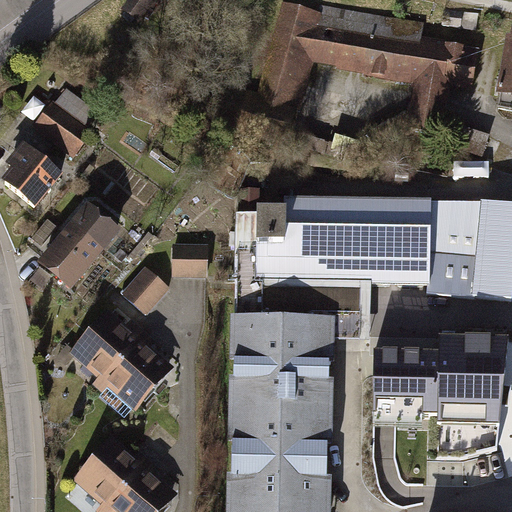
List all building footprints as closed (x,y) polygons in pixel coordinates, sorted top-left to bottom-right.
[(155,0),(132,0),(125,9),(139,20),(155,0)] [(309,62),(414,85),(405,126),(441,134),(451,88),(469,91),(477,51),(420,38),(423,29),(320,6),(317,16),(281,8),(263,90),(233,84),(223,128),(291,143),(309,62)] [(511,23),(510,23),(498,90),(511,92),(511,23)] [(99,111),(69,90),(58,106),(88,126),(99,111)] [(90,137),(49,108),(32,131),(73,161),(90,137)] [(11,172),(2,183),(37,210),(62,177),(23,148),(7,169),(11,172)] [(421,301),(511,305),(511,214),(429,205),(297,206),(297,212),(255,210),(255,216),(236,215),(233,315),(329,318),(328,346),(363,347),(363,324),(374,324),(376,290),(422,292),(421,301)] [(72,295),(121,235),(89,208),(39,268),(72,295)] [(206,244),(171,244),(171,277),(205,278),(206,244)] [(169,287),(144,266),(122,293),(146,313),(169,287)] [(233,315),(226,315),(223,511),(329,511),(328,346),(329,318),(233,315)] [(124,332),(108,318),(76,354),(106,381),(146,335),(132,323),(124,332)] [(137,408),(169,371),(148,353),(156,344),(146,335),(106,381),(137,408)] [(499,451),(511,354),(511,342),(441,342),(441,358),(377,357),(375,418),(437,419),(436,460),(463,461),(499,451)] [(133,465),(111,445),(79,482),(110,509),(149,464),(141,456),(133,465)] [(112,511),(161,511),(173,499),(151,481),(159,472),(149,464),(110,509),(112,511)]
